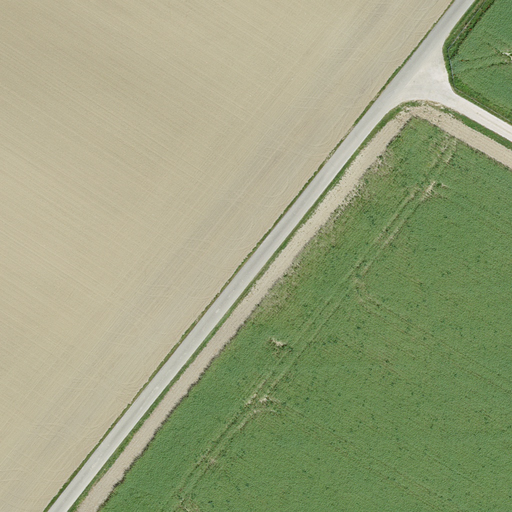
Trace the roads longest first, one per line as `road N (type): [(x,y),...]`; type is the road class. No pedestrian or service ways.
road 1 (unclassified): [(466,0),(58,511)]
road 2 (track): [(408,72),(511,133)]
